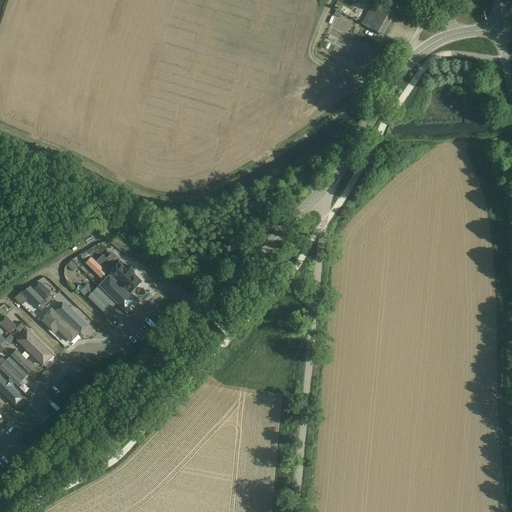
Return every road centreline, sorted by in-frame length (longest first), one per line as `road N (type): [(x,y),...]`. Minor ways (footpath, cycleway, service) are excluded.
road 1 (unclassified): [(295,511),(324,222),(320,192)]
road 2 (residential): [(204,312),(182,294),(162,294),(112,346),(76,352),(8,438)]
road 3 (tertiary): [(40,480),(204,312)]
road 4 (tertiary): [(320,192),(403,68),(452,34)]
road 5 (tertiary): [(204,312),(320,192)]
